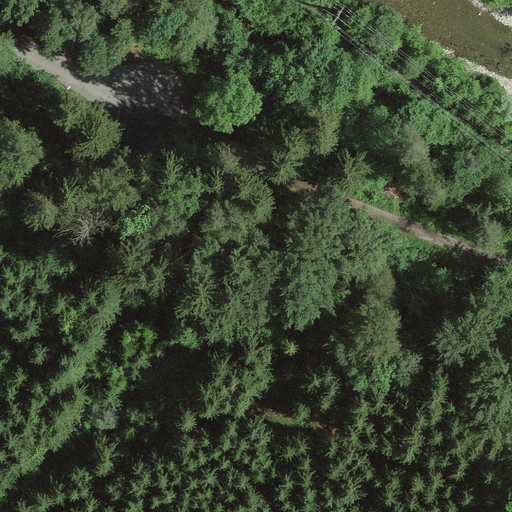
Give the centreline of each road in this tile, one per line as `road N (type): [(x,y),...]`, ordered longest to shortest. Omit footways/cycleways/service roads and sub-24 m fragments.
road 1 (track): [(197,133),(511,268)]
road 2 (tertiary): [(0,33),(197,133)]
road 3 (track): [(511,369),(488,313),(491,253)]
